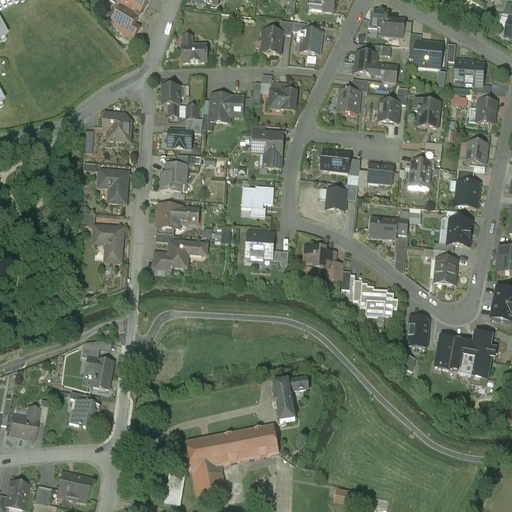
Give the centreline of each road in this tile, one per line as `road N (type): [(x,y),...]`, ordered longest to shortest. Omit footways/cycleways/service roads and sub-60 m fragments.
road 1 (residential): [(301,133),(287,207),(292,223),(353,249),(447,317),(466,307),(477,287),(511,105)]
road 2 (residential): [(114,457),(151,75)]
road 3 (unknown): [(106,500),(273,487)]
road 4 (residential): [(0,141),(69,124),(114,90),(151,75)]
road 5 (residential): [(362,0),(301,133)]
road 6 (residential): [(151,75),(293,71)]
road 7 (residential): [(511,66),(403,0)]
